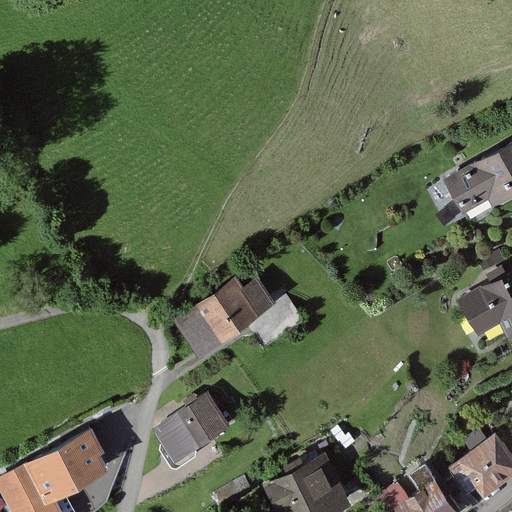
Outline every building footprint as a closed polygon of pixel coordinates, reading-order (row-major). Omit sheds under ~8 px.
[(511,141),(442,178),(462,217),(511,191),(511,141)] [(511,264),(454,295),(473,332),(497,319),(504,330),(511,326),(511,264)] [(230,271),(168,316),(194,352),(271,297),(253,273),(239,283),(230,271)] [(205,390),(150,426),(169,455),(225,418),(205,390)] [(88,423),(0,470),(0,494),(9,511),(59,511),(49,493),(108,461),(88,423)] [(511,454),(491,426),(453,454),(479,489),(511,464),(511,454)] [(323,445),(256,478),(272,511),(311,511),(347,495),(323,445)] [(423,460),(378,493),(392,511),(448,511),(457,506),(423,460)]
